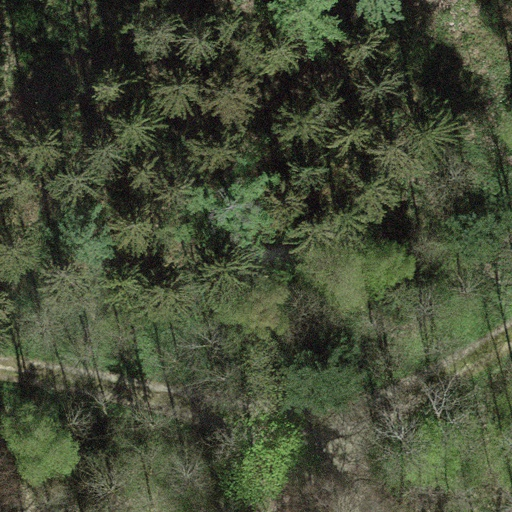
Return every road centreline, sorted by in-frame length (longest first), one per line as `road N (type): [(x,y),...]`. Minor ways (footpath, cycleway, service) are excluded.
road 1 (track): [(364,511),(278,422),(0,367)]
road 2 (track): [(278,422),(413,400),(511,334)]
